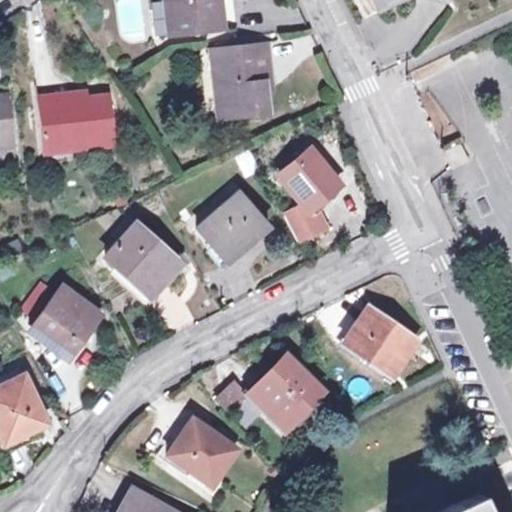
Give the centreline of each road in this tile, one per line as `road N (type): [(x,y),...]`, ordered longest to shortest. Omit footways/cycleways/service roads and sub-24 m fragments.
road 1 (residential): [(37,511),(83,431),(142,374),(425,224)]
road 2 (residential): [(315,0),(425,224)]
road 3 (residential): [(511,413),(425,224)]
